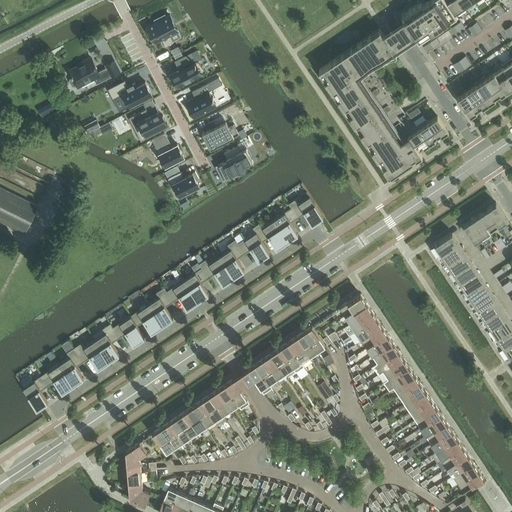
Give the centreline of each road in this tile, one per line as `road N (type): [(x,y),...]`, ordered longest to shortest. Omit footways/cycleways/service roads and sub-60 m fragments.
road 1 (residential): [(338,257),(321,236),(307,237),(63,401),(59,413),(72,435)]
road 2 (residential): [(483,159),(393,26),(391,9),(402,0)]
road 3 (residential): [(206,165),(119,0)]
road 4 (tertiary): [(338,257),(483,159)]
road 5 (tertiary): [(72,435),(216,338)]
road 6 (tertiary): [(216,338),(338,257)]
